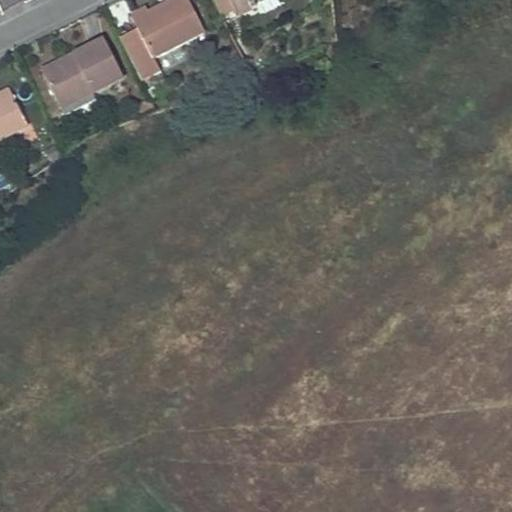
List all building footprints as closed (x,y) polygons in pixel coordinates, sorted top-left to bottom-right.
[(136,12),(158,59),(210,33),(194,0),(179,0),(154,13),(150,5),(136,12)] [(251,4),(258,0),(229,0),(238,17),(254,9),(251,4)] [(48,78),(64,110),(130,77),(112,39),(81,54),(83,61),(48,78)] [(48,78),(83,61),(81,54),(45,71),(48,78)] [(0,144),(36,128),(19,96),(1,106),(0,106),(0,144)]
